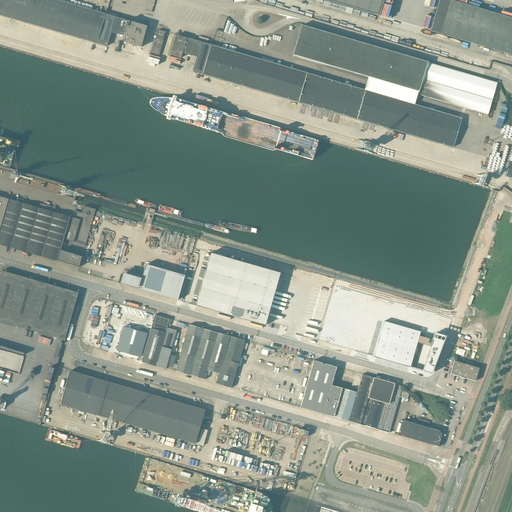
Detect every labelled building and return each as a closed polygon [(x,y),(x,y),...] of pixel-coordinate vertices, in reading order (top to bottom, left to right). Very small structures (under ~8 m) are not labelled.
[(105,15),(54,0),(0,0),(0,15),(97,43),(105,15)] [(323,0),(379,16),(383,0),(323,0)] [(511,18),(448,0),(439,0),(430,31),(511,55),(511,18)] [(127,21),(105,15),(97,43),(107,46),(111,32),(123,35),(127,21)] [(127,21),(123,35),(123,36),(127,37),(126,43),(131,45),(135,47),(135,46),(141,47),(147,27),(127,21)] [(427,62),(302,25),(293,55),(293,57),(418,94),(418,95),(487,115),(497,83),(427,63),(427,62)] [(298,35),(299,27),(291,26),(289,34),(298,35)] [(155,39),(150,53),(159,56),(163,41),(165,32),(158,30),(155,39)] [(219,48),(176,35),(171,55),(181,58),(183,53),(197,57),(192,71),(288,99),(453,148),(461,119),(219,48)] [(511,134),(501,135),(507,137),(506,139),(506,140),(510,141),(509,145),(508,142),(504,142),(504,143),(501,144),(502,148),(504,149),(507,148),(508,150),(511,151),(511,155),(508,157),(507,159),(511,160),(511,134)] [(79,266),(81,257),(76,255),(60,250),(63,239),(73,242),(80,220),(69,217),(54,213),(56,208),(40,203),(38,209),(0,197),(0,244),(73,265),(73,266),(79,268),(79,267),(78,267),(79,267),(78,267),(78,266),(79,266)] [(91,226),(95,210),(84,206),(82,211),(86,212),(85,213),(87,217),(88,216),(86,225),(91,226)] [(210,253),(195,306),(265,326),(266,321),(278,279),(280,274),(280,273),(210,253)] [(123,274),(120,284),(123,285),(178,300),(185,276),(146,264),(142,276),(128,272),(127,275),(123,274)] [(78,293),(1,271),(0,274),(0,321),(65,340),(78,293)] [(152,326),(148,339),(146,344),(141,362),(156,366),(167,328),(170,319),(168,319),(155,315),(152,326)] [(383,321),(373,357),(410,367),(420,332),(383,321)] [(12,333),(13,327),(4,324),(2,330),(12,333)] [(219,374),(230,336),(189,325),(175,371),(205,380),(207,370),(219,374)] [(123,327),(116,351),(140,357),(144,344),(146,344),(148,339),(146,339),(147,333),(123,327)] [(167,328),(156,366),(166,369),(177,331),(167,328)] [(433,334),(423,371),(427,372),(432,373),(433,369),(445,337),(433,334)] [(231,388),(245,341),(230,336),(219,374),(216,383),(231,388)] [(0,358),(10,361),(11,355),(8,355),(9,350),(0,347),(0,358)] [(313,361),(300,408),(323,414),(331,385),(336,367),(313,361)] [(465,364),(454,361),(450,374),(461,377),(465,378),(475,381),(479,368),(469,365),(465,364)] [(205,410),(108,382),(70,371),(60,405),(195,444),(200,428),(205,410)] [(373,378),(362,374),(357,392),(342,388),(334,417),(381,431),(395,384),(373,378)] [(395,384),(381,431),(389,433),(400,394),(402,388),(398,385),(395,384)] [(331,385),(323,414),(334,417),(342,388),(331,385)] [(403,390),(402,388),(400,394),(402,395),(401,397),(407,399),(408,394),(404,390),(403,390)] [(442,435),(439,430),(409,422),(410,420),(407,419),(406,421),(403,419),(398,435),(438,447),(442,435)] [(297,434),(307,437),(309,432),(299,428),(297,434)] [(201,429),(197,444),(203,446),(207,430),(201,429)] [(215,461),(240,467),(243,455),(217,449),(217,451),(213,450),(211,458),(215,459),(215,461)]
